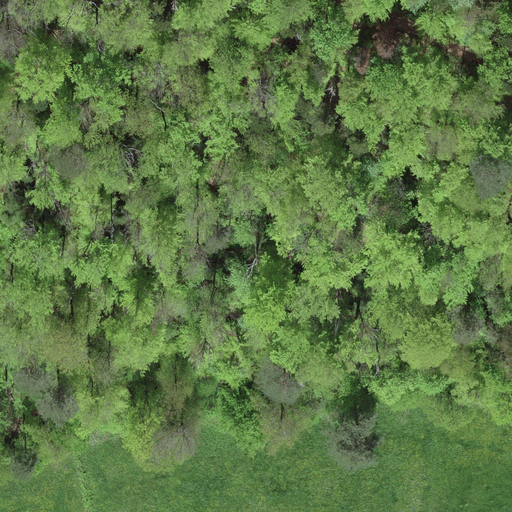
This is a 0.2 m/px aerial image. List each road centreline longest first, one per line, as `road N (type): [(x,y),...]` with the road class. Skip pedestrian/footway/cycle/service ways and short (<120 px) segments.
road 1 (track): [(511,327),(202,374),(95,395),(0,427)]
road 2 (track): [(362,0),(433,39),(511,65)]
